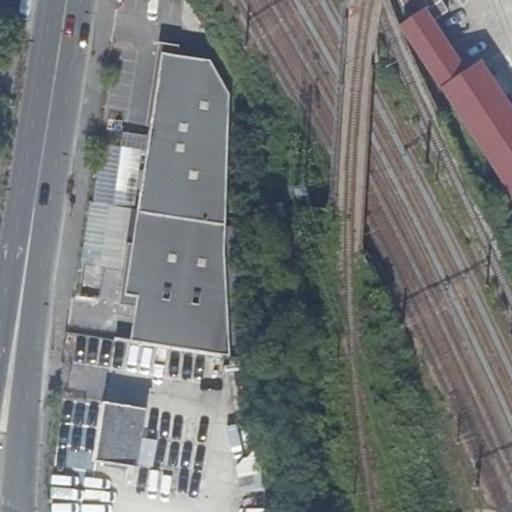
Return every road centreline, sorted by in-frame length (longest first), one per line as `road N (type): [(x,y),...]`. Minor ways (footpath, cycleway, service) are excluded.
road 1 (secondary): [(18,511),(42,262),(82,0)]
road 2 (secondary): [(51,0),(0,319)]
